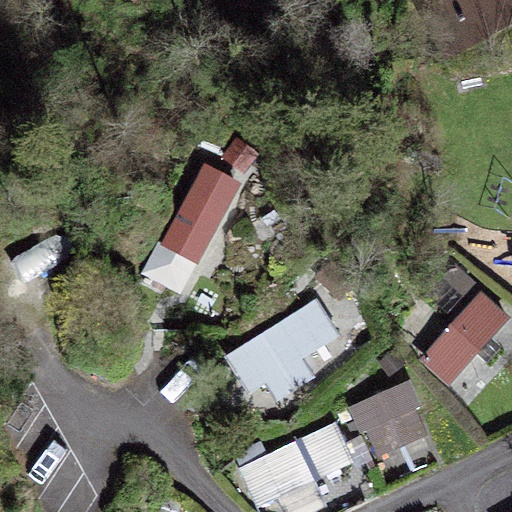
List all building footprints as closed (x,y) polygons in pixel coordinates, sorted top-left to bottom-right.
[(183,192),(146,277),(191,296),(228,211),(183,192)] [(452,387),(511,323),(511,318),(484,293),(422,359),(452,387)] [(315,299),(226,353),(255,400),(344,346),(315,299)] [(409,381),(350,408),(374,460),(433,433),(409,381)] [(241,468),(261,508),(355,462),(336,422),(241,468)]
